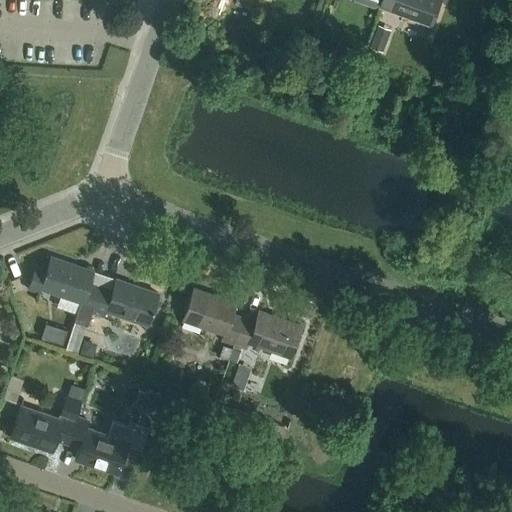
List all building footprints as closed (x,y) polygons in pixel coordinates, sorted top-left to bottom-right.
[(382,0),(380,6),(433,26),(442,0),(382,0)] [(87,325),(91,312),(100,286),(90,282),(94,271),(51,256),(47,268),(36,264),(28,289),(39,293),(41,287),(81,301),(75,321),(87,325)] [(113,290),(100,286),(91,312),(104,317),(106,310),(146,324),(157,293),(117,279),(113,290)] [(223,339),(235,343),(243,317),(232,313),(236,302),(194,287),(183,319),(225,334),(223,339)] [(243,317),(235,343),(246,347),(248,342),(289,356),(300,324),(258,310),(254,321),(243,317)] [(46,319),(41,334),(63,342),(68,327),(46,319)] [(77,353),(87,325),(75,321),(65,349),(77,353)] [(223,345),(219,357),(229,360),(233,349),(223,345)] [(68,444),(80,410),(78,410),(86,388),(72,383),(68,394),(66,394),(58,417),(23,405),(12,436),(53,450),(57,440),(68,444)] [(141,407),(137,419),(150,423),(160,392),(148,388),(147,391),(139,388),(134,405),(141,407)] [(89,413),(80,410),(68,444),(80,448),(76,459),(118,473),(134,427),(114,420),(109,435),(87,428),(90,421),(86,420),(89,413)]
